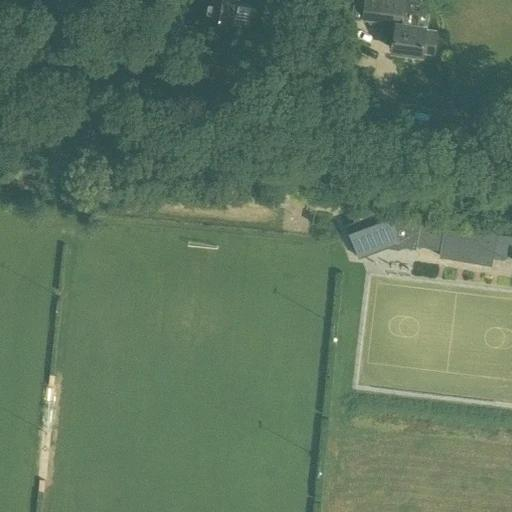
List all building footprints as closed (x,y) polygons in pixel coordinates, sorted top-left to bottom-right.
[(235,29),(235,26),(249,28),(252,5),(239,3),(239,0),(206,0),(203,24),(235,29)] [(438,31),(426,29),(430,1),(423,0),(356,0),(356,4),(353,3),(352,17),(397,23),(393,50),(407,51),(407,53),(408,54),(409,56),(412,57),(414,57),(416,55),(418,53),(423,54),(424,46),(436,47),(438,31)] [(417,246),(422,220),(423,212),(372,203),(351,211),(356,223),(348,226),(359,256),(391,245),(417,249),(417,246)] [(422,220),(417,246),(441,250),(440,256),(493,265),(499,230),(446,221),(445,224),(422,220)] [(511,235),(498,234),(494,259),(505,260),(507,243),(511,244),(511,235)]
